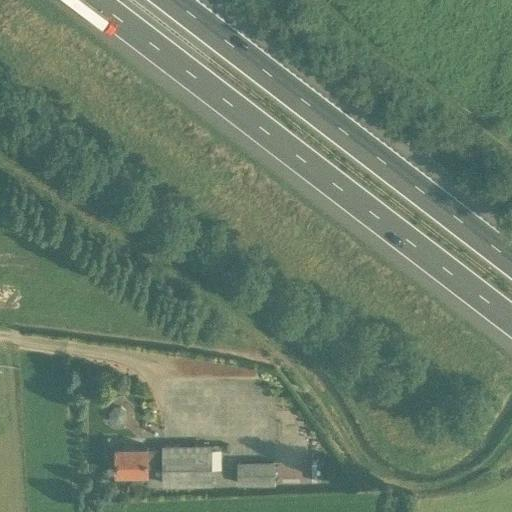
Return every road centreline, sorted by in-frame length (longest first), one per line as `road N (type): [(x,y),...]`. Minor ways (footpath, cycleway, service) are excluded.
road 1 (motorway): [(90,0),(511,322)]
road 2 (motorway): [(511,263),(169,0)]
